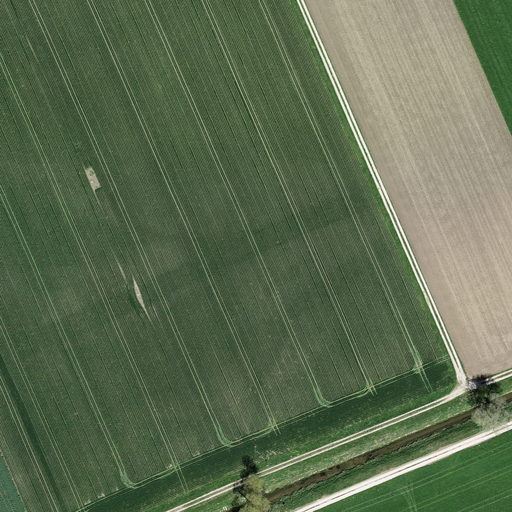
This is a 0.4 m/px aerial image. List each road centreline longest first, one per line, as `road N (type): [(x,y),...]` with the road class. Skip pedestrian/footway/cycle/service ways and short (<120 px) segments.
road 1 (track): [(299,0),(467,386)]
road 2 (track): [(167,511),(511,368)]
road 3 (track): [(511,425),(304,511)]
